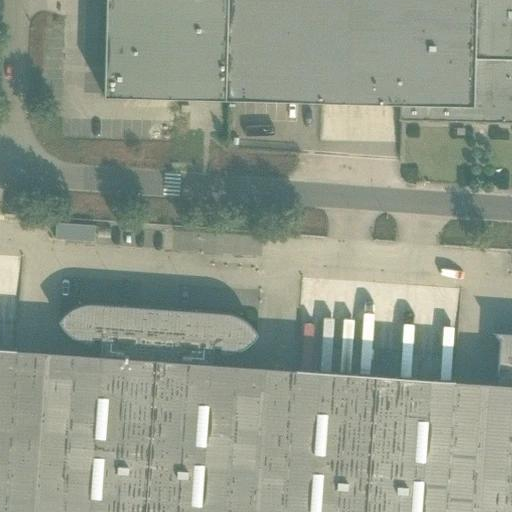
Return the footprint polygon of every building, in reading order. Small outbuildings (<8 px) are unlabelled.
[(511,0),(105,0),(103,97),(399,104),(399,121),(511,123),(511,0)] [(96,240),(97,224),(59,223),(58,238),(96,240)] [(0,511),(143,511),(158,318),(158,308),(145,307),(91,304),(86,304),(80,305),(75,307),(70,310),(66,313),(62,317),(58,321),(61,326),(65,331),(70,335),(75,339),(80,341),(86,343),(92,344),(93,338),(100,339),(99,355),(0,348),(0,511)] [(364,511),(375,375),(211,363),(212,347),(220,347),(219,353),(226,353),(232,352),(238,350),(243,348),(248,344),(253,340),(257,335),(254,330),(250,325),(245,321),(240,318),(235,315),(229,314),(223,313),(173,309),(172,309),(158,308),(158,318),(143,511),(364,511)] [(511,511),(511,333),(494,332),(493,333),(499,339),(496,376),(498,376),(497,383),(375,375),(364,511),(511,511)]
